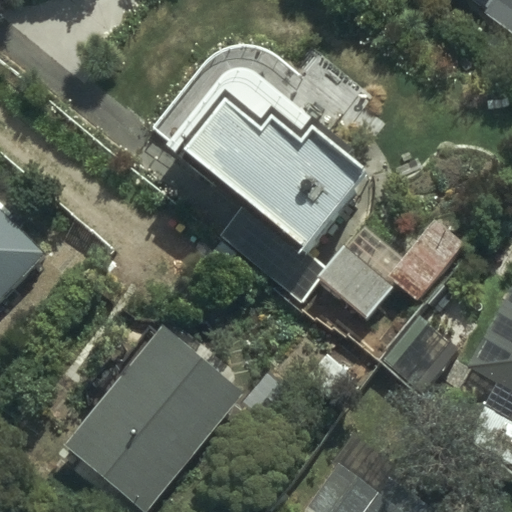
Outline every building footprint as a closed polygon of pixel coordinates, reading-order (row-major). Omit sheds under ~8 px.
[(511,0),(439,0),(485,31),(489,25),(511,41),(511,0)] [(305,265),(362,192),(355,187),(370,167),(352,154),(341,135),(330,119),(319,108),(307,97),(295,90),(287,83),(279,76),(272,72),(263,68),(257,66),(247,66),(237,66),(230,68),(222,71),(212,76),(203,86),(190,99),(148,149),(159,158),(156,161),(169,172),(174,166),(181,171),(186,164),(182,161),(189,152),(307,251),(300,261),(305,265)] [(0,298),(47,253),(0,204),(0,298)] [(403,254),(365,221),(321,271),(372,315),(397,287),(413,302),(468,240),(438,214),(403,254)] [(165,314),(64,435),(147,503),(248,383),(165,314)] [(511,375),(485,424),(511,438),(511,375)] [(342,452),(310,497),(330,511),(433,511),(385,477),(383,481),(342,452)]
